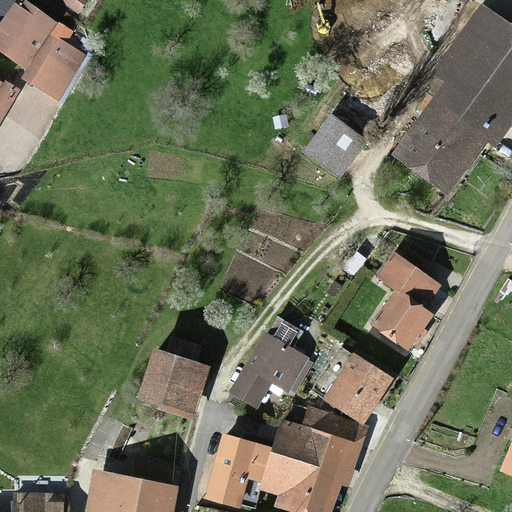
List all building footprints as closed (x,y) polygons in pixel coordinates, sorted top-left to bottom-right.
[(84,0),(52,0),(75,15),(85,1),(84,0)] [(0,60),(23,76),(48,40),(54,32),(16,6),(0,29),(0,60)] [(445,95),(394,166),(442,201),(481,146),(491,153),(511,124),(511,43),(476,17),(428,83),(445,95)] [(63,50),(48,40),(23,76),(38,86),(63,50)] [(371,63),(347,99),(382,123),(407,86),(371,63)] [(0,91),(0,120),(16,97),(3,87),(0,91)] [(329,125),(305,161),(336,183),(361,147),(329,125)] [(393,299),(419,316),(434,293),(392,265),(377,289),(393,299)] [(393,299),(370,335),(406,358),(429,323),(419,316),(393,299)] [(264,344),(285,356),(296,336),(275,325),(264,344)] [(168,341),(160,365),(191,375),(199,351),(168,341)] [(259,341),(227,399),(251,412),(263,390),(285,402),(305,367),(285,356),(264,344),(259,341)] [(151,362),(134,412),(185,429),(202,379),(191,375),(160,365),(151,362)] [(352,364),(323,409),(360,433),(389,388),(352,364)] [(56,402),(48,422),(69,430),(76,410),(56,402)] [(276,511),(326,511),(334,487),(346,491),(361,436),(306,420),(301,437),(280,431),(261,496),(280,501),(276,511)] [(222,445),(204,509),(215,511),(236,511),(241,497),(249,499),(261,456),(222,445)] [(511,449),(501,476),(511,480),(511,449)] [(127,489),(168,497),(173,469),(132,461),(130,472),(127,489)] [(108,486),(127,489),(130,472),(111,469),(108,486)] [(165,511),(168,497),(127,489),(108,486),(93,483),(87,511),(165,511)] [(62,511),(62,502),(43,502),(43,489),(14,490),(14,511),(62,511)]
